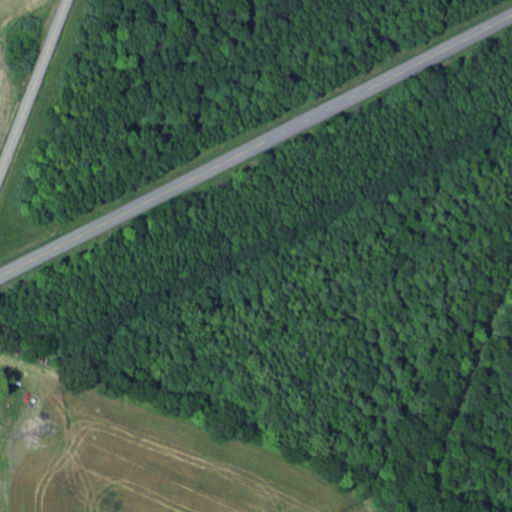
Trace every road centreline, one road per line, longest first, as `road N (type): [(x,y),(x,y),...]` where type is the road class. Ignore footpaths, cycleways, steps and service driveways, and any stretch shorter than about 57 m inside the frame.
road 1 (secondary): [(0,277),(511,17)]
road 2 (tertiary): [(0,177),(69,0)]
